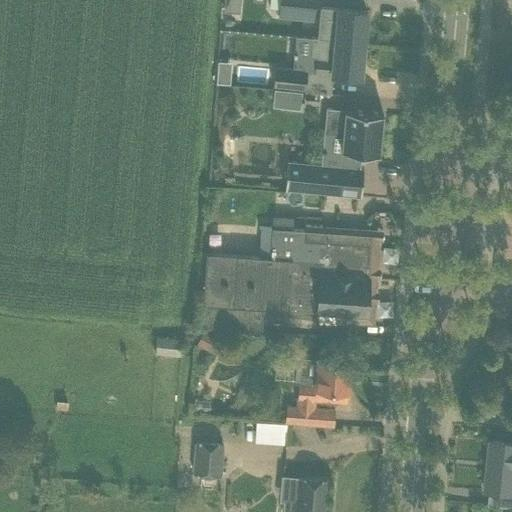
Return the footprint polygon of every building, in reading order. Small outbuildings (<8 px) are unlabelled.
[(224,0),(224,9),(238,10),(238,0),(224,0)] [(279,0),(278,16),(312,19),(314,0),(279,0)] [(334,41),(363,44),(366,11),(337,8),(337,10),(321,8),(319,22),(318,38),(334,39),(334,41)] [(360,77),(363,44),(334,41),(334,39),(318,38),(311,37),(309,57),(315,58),(313,72),(360,77)] [(273,86),(305,89),(307,70),(275,66),(273,86)] [(273,105),(300,108),(302,91),(274,88),(274,89),(273,105)] [(289,155),(286,185),(362,192),(365,163),(357,162),(358,150),(362,151),(362,147),(380,149),(381,134),(384,135),(385,122),(383,122),(384,108),(347,104),(347,105),(329,104),(326,129),(344,131),(342,160),(289,155)] [(341,315),(345,313),(365,314),(368,276),(370,274),(372,246),(368,243),(366,237),(321,234),(321,225),(304,224),(304,229),(261,226),(259,256),(206,252),(202,302),(198,302),(196,325),(261,329),(262,319),(288,320),(288,314),(318,316),(318,313),(341,315)] [(196,344),(214,353),(221,339),(203,330),(196,344)] [(157,335),(155,353),(179,355),(181,337),(157,335)] [(346,402),(350,360),(315,358),(300,356),(298,384),(297,384),(295,405),(286,404),(285,421),(315,423),(316,399),(346,402)] [(254,441),(284,444),(286,423),(256,421),(254,441)] [(511,443),(490,441),(484,491),(488,491),(486,503),(511,505),(511,498),(511,494),(511,491),(511,443)] [(223,444),(194,442),(192,473),(221,475),(223,444)] [(296,476),(293,501),(285,500),(283,511),(323,511),(326,478),(296,476)]
